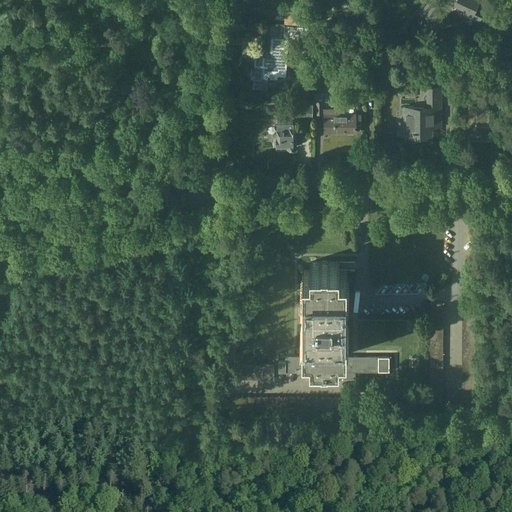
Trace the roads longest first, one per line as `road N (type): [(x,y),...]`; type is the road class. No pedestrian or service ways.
road 1 (tertiary): [(511,185),(309,185),(199,197)]
road 2 (tertiary): [(0,239),(199,197)]
road 3 (residential): [(199,197),(211,0)]
road 4 (unclassified): [(199,197),(190,388)]
